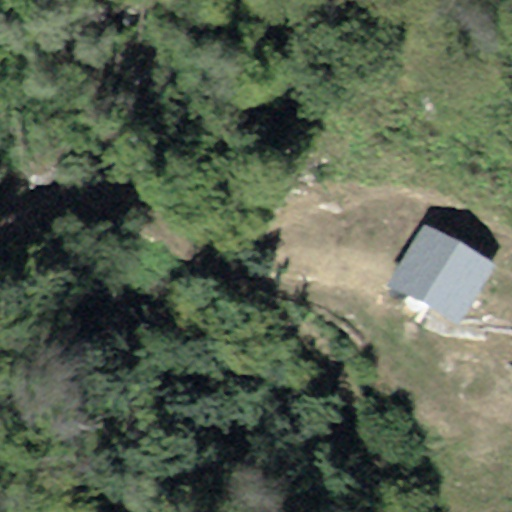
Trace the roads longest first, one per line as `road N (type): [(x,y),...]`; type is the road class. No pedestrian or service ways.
road 1 (track): [(232,272),(97,190),(29,201),(0,226)]
road 2 (track): [(232,272),(409,311)]
